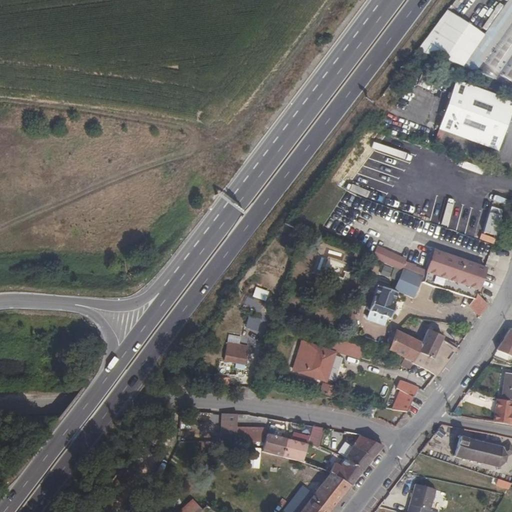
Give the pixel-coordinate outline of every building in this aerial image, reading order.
[(450,13),(423,53),(468,70),(477,57),(490,39),(450,13)] [(500,149),(511,113),(511,100),(457,82),(441,129),(500,149)] [(439,145),(444,131),(437,128),(433,142),(439,145)] [(469,228),(485,231),(486,225),(489,211),(491,203),(474,200),(469,228)] [(444,292),(448,294),(468,301),(472,294),(477,280),(483,264),(473,260),(472,262),(409,240),(401,263),(424,271),(420,280),(420,282),(429,287),(444,292)] [(490,252),(487,260),(496,263),(499,255),(490,252)] [(382,266),(380,274),(388,277),(390,268),(382,266)] [(429,287),(420,282),(420,280),(398,272),(391,292),(435,311),(439,303),(444,292),(429,287)] [(389,306),(393,294),(374,287),(365,312),(386,320),(389,313),(391,307),(389,306)] [(444,305),(448,294),(444,292),(439,303),(444,305)] [(469,313),(479,303),(472,294),(468,301),(464,307),(469,313)] [(469,313),(474,321),(483,309),(479,303),(469,313)] [(391,333),(383,352),(409,365),(414,354),(418,347),(391,333)] [(418,347),(414,354),(427,360),(434,344),(436,340),(430,337),(424,334),(418,347)] [(511,336),(505,334),(502,340),(499,345),(511,349),(511,336)] [(357,348),(330,339),(326,351),(353,360),(357,348)] [(330,354),(298,342),(287,370),(319,383),(330,354)] [(451,351),(434,344),(427,360),(414,354),(409,365),(426,372),(432,377),(442,364),(451,351)] [(511,360),(511,358),(511,349),(499,345),(493,355),(511,360)] [(213,358),(212,367),(234,367),(234,357),(213,358)] [(511,378),(501,376),(499,389),(497,401),(511,404),(511,378)] [(320,383),(319,394),(332,395),(333,385),(320,383)] [(240,390),(240,403),(261,403),(261,398),(253,398),(253,390),(240,390)] [(406,408),(410,401),(398,395),(391,408),(379,405),(378,410),(386,412),(403,414),(406,408)] [(489,425),(511,428),(511,416),(506,415),(507,409),(508,404),(492,402),(490,413),(489,425)] [(221,445),(236,446),(238,419),(223,418),(221,445)] [(310,428),(306,447),(305,448),(314,449),(318,430),(310,428)] [(441,436),(435,431),(432,434),(431,436),(437,441),(441,436)] [(340,458),(359,472),(369,459),(379,446),(357,436),(340,458)] [(454,437),(448,459),(449,459),(449,458),(457,460),(457,461),(458,461),(458,460),(465,462),(464,463),(466,463),(466,462),(473,464),(473,465),(474,465),(474,464),(491,468),(492,470),(493,469),(492,468),(498,463),(498,464),(499,464),(500,463),(499,462),(500,456),(508,453),(504,445),(496,448),(479,444),(480,443),(478,443),(478,444),(471,442),(471,441),(470,441),(470,442),(464,440),(464,439),(463,439),(463,440),(455,438),(455,437),(454,437)] [(302,465),(305,448),(306,447),(296,445),(275,440),(265,438),(264,447),(262,457),(302,465)] [(245,468),(259,469),(260,448),(246,448),(245,468)] [(353,479),(359,472),(340,458),(336,464),(332,461),(327,473),(327,474),(347,487),(353,479)] [(277,462),(268,461),(268,470),(276,471),(277,462)] [(207,495),(222,506),(230,511),(252,511),(257,506),(264,496),(221,465),(207,495)] [(326,511),(336,500),(339,496),(342,493),(347,487),(327,474),(312,494),(298,511),(326,511)] [(404,511),(425,511),(432,491),(413,485),(404,511)] [(207,495),(199,508),(205,511),(218,511),(222,506),(207,495)] [(264,511),(271,501),(264,496),(257,506),(264,511)]
